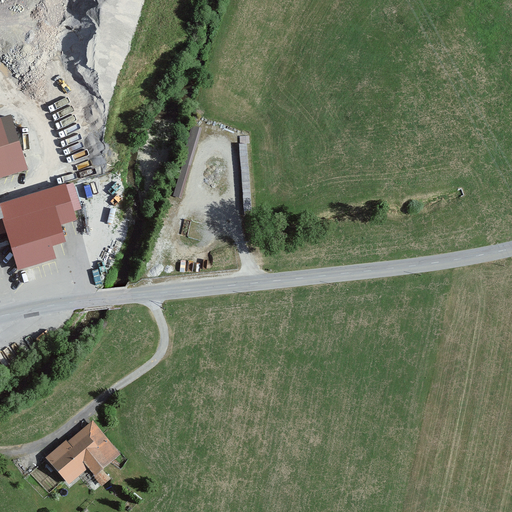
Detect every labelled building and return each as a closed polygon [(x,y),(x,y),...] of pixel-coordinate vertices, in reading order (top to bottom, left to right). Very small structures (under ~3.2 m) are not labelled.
[(0,175),(28,167),(12,117),(0,120),(0,175)] [(185,197),(202,126),(191,123),(174,195),(185,197)] [(252,208),(250,134),(241,134),(243,208),(252,208)] [(77,220),(68,188),(4,204),(21,268),(57,259),(53,245),(66,241),(62,224),(77,220)] [(122,456),(94,422),(48,460),(69,486),(91,469),(97,476),(122,456)]
